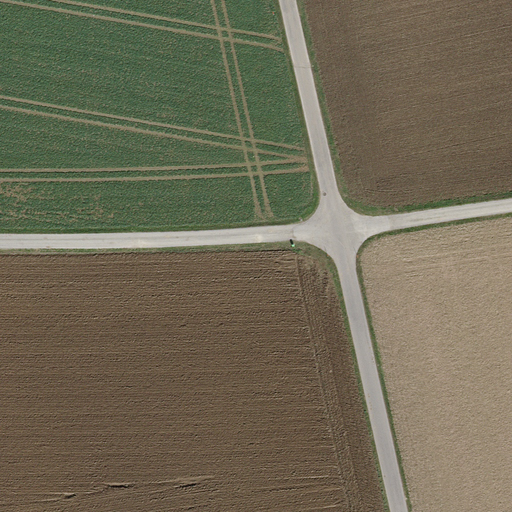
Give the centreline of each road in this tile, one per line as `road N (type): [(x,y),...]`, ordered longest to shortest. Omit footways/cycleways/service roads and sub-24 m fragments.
road 1 (track): [(288,0),(400,511)]
road 2 (track): [(511,205),(340,232),(0,235)]
